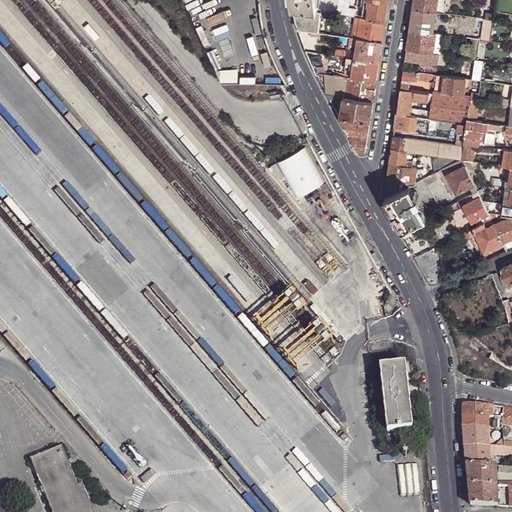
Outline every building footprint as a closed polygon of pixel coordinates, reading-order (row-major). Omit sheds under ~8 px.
[(292,0),(293,8),(322,12),(328,13),(338,15),(339,9),(340,0),(292,0)] [(386,22),(388,2),(372,0),(369,0),(367,19),(386,22)] [(413,0),(413,9),(436,12),(437,0),(413,0)] [(489,0),(488,13),(494,14),(496,0),(489,0)] [(322,12),(293,8),(296,19),(298,29),(318,32),(322,12)] [(339,9),(338,15),(355,17),(356,11),(339,9)] [(413,9),(410,29),(433,33),(436,12),(413,9)] [(322,12),(318,32),(321,33),(325,33),(328,13),(322,12)] [(361,18),(356,18),(353,38),(358,39),(361,18)] [(362,19),(361,18),(358,39),(382,42),(386,22),(367,19),(362,19)] [(484,19),(481,40),(490,41),(493,22),(493,20),(486,19),(484,19)] [(318,32),(298,29),(306,50),(318,52),(321,33),(318,32)] [(410,29),(406,49),(433,53),(433,50),(436,33),(433,33),(410,29)] [(358,39),(353,38),(350,38),(349,49),(356,50),(358,39)] [(382,42),(358,39),(356,50),(355,58),(379,62),(382,42)] [(472,39),(469,59),(475,60),(475,59),(478,40),(472,39)] [(355,58),(356,50),(349,49),(348,51),(347,57),(355,58)] [(406,49),(405,59),(437,65),(438,63),(439,54),(435,53),(433,53),(406,49)] [(318,52),(306,50),(315,69),(327,71),(329,54),(318,52)] [(439,54),(438,63),(445,64),(446,55),(439,54)] [(353,69),(355,58),(347,57),(346,68),(353,69)] [(377,82),(379,62),(355,58),(353,69),(352,78),(377,82)] [(465,72),(464,78),(466,78),(472,79),(472,76),(475,60),(469,59),(465,58),(465,62),(463,71),(465,72)] [(245,81),(244,69),(219,71),(220,82),(245,81)] [(404,69),(401,88),(429,93),(430,89),(431,78),(432,73),(404,69)] [(346,97),(349,77),(327,74),(327,94),(344,97),(346,97)] [(434,90),(439,91),(442,92),(445,75),(437,74),(436,79),(434,90)] [(445,75),(442,92),(463,95),(464,90),(465,85),(466,78),(464,78),(445,75)] [(374,102),(377,82),(352,78),(349,77),(346,97),(374,102)] [(472,79),(466,78),(465,85),(480,88),(481,81),(475,80),(472,79)] [(401,88),(397,113),(411,115),(415,116),(416,109),(418,99),(433,102),(435,94),(434,94),(429,93),(401,88)] [(442,92),(439,91),(438,103),(436,112),(435,119),(452,122),(459,123),(467,124),(467,120),(470,100),(470,96),(463,95),(442,92)] [(371,120),(374,102),(346,97),(344,97),(327,94),(330,99),(332,99),(343,101),(341,115),(371,120)] [(478,101),(470,100),(467,120),(475,121),(479,101),(478,101)] [(423,117),(435,119),(436,112),(416,109),(415,116),(417,116),(423,117)] [(411,115),(397,113),(395,126),(408,128),(411,115)] [(366,151),(371,120),(341,115),(341,116),(339,117),(358,152),(366,151)] [(415,116),(411,115),(408,128),(415,129),(416,124),(417,116),(415,116)] [(475,121),(467,120),(467,124),(465,134),(464,143),(476,145),(478,145),(480,132),(484,132),(486,132),(486,130),(502,132),(500,125),(475,121)] [(465,134),(467,124),(459,123),(458,127),(457,133),(465,134)] [(456,145),(463,146),(464,143),(465,134),(457,133),(456,145)] [(394,135),(392,147),(408,150),(419,152),(461,159),(463,146),(456,145),(394,135)] [(463,146),(461,159),(462,159),(473,161),(476,145),(464,143),(463,146)] [(392,147),(389,163),(405,165),(408,150),(392,147)] [(306,148),(277,163),(295,197),(325,182),(306,148)] [(473,182),(462,159),(439,170),(446,183),(453,185),(457,192),(474,184),(473,182)] [(389,163),(384,196),(385,196),(409,184),(415,182),(417,167),(405,165),(389,163)] [(452,200),(436,172),(424,177),(440,206),(452,200)] [(506,186),(507,180),(496,178),(495,185),(506,186)] [(453,185),(446,183),(451,194),(457,192),(453,185)] [(409,184),(385,196),(402,228),(421,219),(429,215),(417,193),(414,194),(409,184)] [(509,204),(511,187),(509,187),(506,186),(503,204),(509,204)] [(482,200),(480,197),(477,192),(457,202),(460,209),(451,212),(457,226),(468,221),(469,223),(475,220),(478,225),(491,218),(484,204),(482,200)] [(511,204),(509,204),(503,204),(503,207),(502,214),(503,214),(511,215),(511,204)] [(511,237),(511,216),(505,219),(494,224),(502,242),(511,237)] [(491,218),(478,225),(477,225),(473,227),(476,232),(494,224),(491,218)] [(402,228),(401,229),(415,256),(431,247),(435,246),(421,219),(402,228)] [(502,242),(494,224),(476,232),(485,250),(502,242)] [(471,238),(467,230),(458,235),(462,242),(471,238)] [(431,247),(415,256),(428,279),(444,270),(431,247)] [(511,262),(501,268),(503,272),(505,272),(509,283),(511,281),(511,262)] [(370,301),(360,309),(367,317),(376,308),(370,301)] [(496,315),(498,326),(509,323),(507,313),(496,315)] [(412,427),(405,362),(381,364),(388,429),(412,427)] [(462,403),(463,415),(488,416),(487,405),(462,403)] [(487,405),(488,416),(502,417),(503,407),(487,405)] [(511,409),(503,407),(502,417),(503,425),(511,426),(511,409)] [(488,416),(463,415),(463,427),(489,427),(488,416)] [(502,417),(488,416),(489,427),(498,428),(503,428),(503,425),(502,417)] [(511,426),(503,425),(503,428),(503,434),(504,447),(511,446),(511,426)] [(489,427),(463,427),(464,445),(490,446),(489,427)] [(498,428),(489,427),(490,446),(499,446),(498,435),(498,428)] [(490,446),(464,445),(466,463),(491,465),(491,454),(490,446)] [(499,446),(490,446),(491,454),(511,454),(511,446),(504,447),(499,446)] [(92,511),(82,484),(77,486),(61,447),(30,458),(52,511),(92,511)] [(491,465),(466,463),(468,483),(497,485),(496,465),(491,465)] [(497,485),(468,483),(470,503),(498,505),(498,501),(497,485)]
